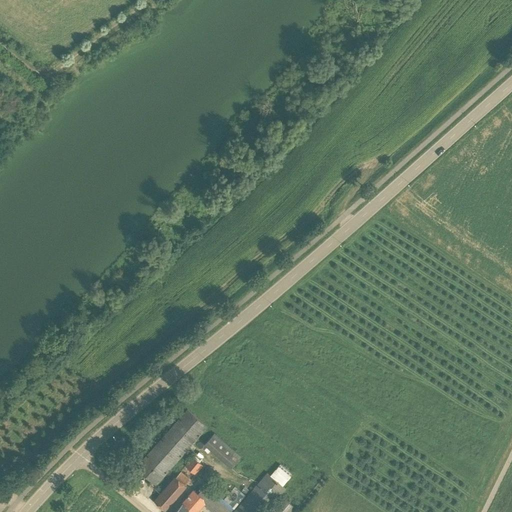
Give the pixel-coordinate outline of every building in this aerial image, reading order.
[(207,427),(195,416),(187,409),(136,467),(156,485),(207,427)] [(241,456),(214,432),(204,444),(231,468),(241,456)] [(196,474),(203,465),(192,456),(185,465),(196,474)] [(165,510),(187,485),(185,484),(190,479),(181,471),(176,476),(175,476),(154,500),(165,510)] [(267,472),(232,511),(264,511),(285,488),(267,472)] [(213,493),(202,484),(199,487),(197,492),(194,489),(183,503),(174,511),(230,511),(233,508),(215,492),(213,493)] [(267,511),(292,511),(296,507),(282,495),(267,511)]
